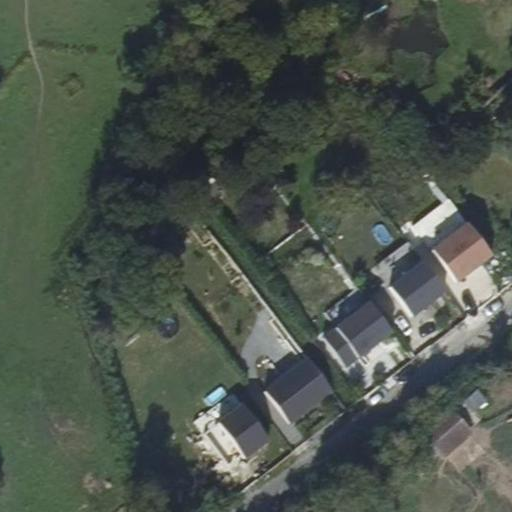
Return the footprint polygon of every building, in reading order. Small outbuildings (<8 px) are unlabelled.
[(145,188),(163,212),(183,198),(164,174),(145,188)] [(447,295),(423,264),(389,289),(413,320),(447,295)] [(394,336),(370,304),(322,339),(346,371),(394,336)] [(307,360),(264,392),(290,427),(333,395),(307,360)] [(271,445),(242,407),(217,426),(245,464),(271,445)] [(461,420),(429,447),(441,462),(473,435),(461,420)]
